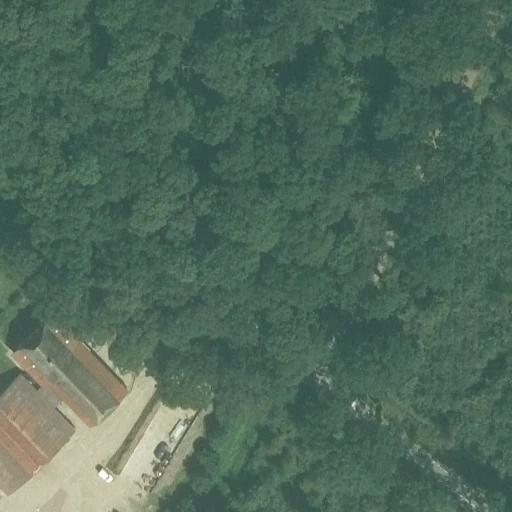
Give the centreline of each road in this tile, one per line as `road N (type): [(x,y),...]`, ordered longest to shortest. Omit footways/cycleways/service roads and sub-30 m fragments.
road 1 (tertiary): [(313,376),(500,0)]
road 2 (tertiary): [(0,109),(71,188),(313,376)]
road 3 (tertiary): [(490,511),(313,376)]
